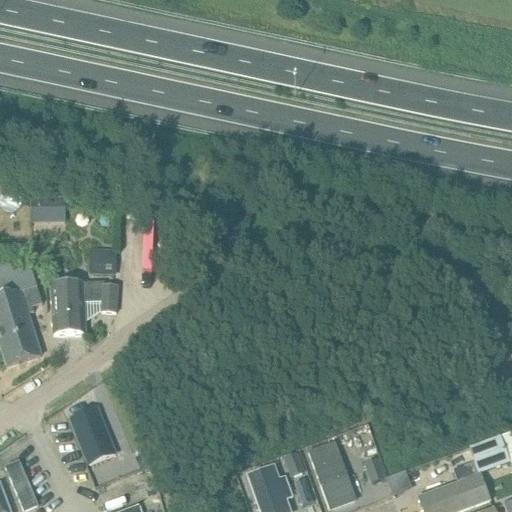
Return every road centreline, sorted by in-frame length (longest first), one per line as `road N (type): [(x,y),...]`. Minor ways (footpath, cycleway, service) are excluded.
road 1 (motorway): [(511,116),(0,6)]
road 2 (motorway): [(0,57),(511,165)]
road 3 (residential): [(0,422),(224,267)]
